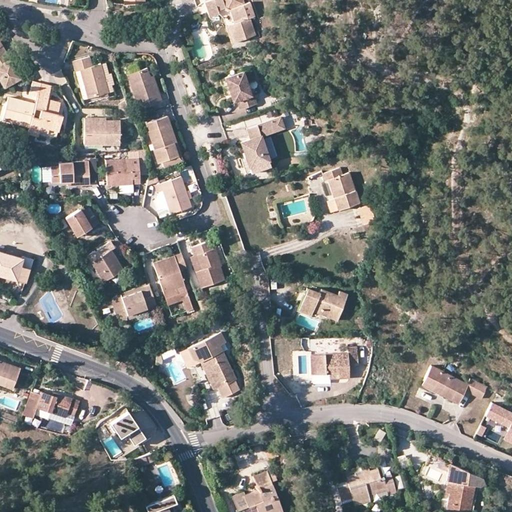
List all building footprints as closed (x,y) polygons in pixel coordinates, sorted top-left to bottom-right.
[(227,24),(232,42),(253,35),(248,19),(253,17),(248,3),(243,5),(241,0),(207,0),(202,2),(207,17),(217,13),(216,10),(223,8),(227,9),(232,23),(227,24)] [(227,24),(223,26),(229,43),(232,42),(227,24)] [(0,81),(4,87),(21,78),(6,52),(4,53),(0,47),(0,81)] [(75,71),(79,70),(87,98),(99,95),(106,93),(109,93),(108,92),(100,64),(93,66),(89,56),(72,61),(75,71)] [(106,63),(100,64),(108,92),(113,90),(111,85),(114,84),(111,73),(108,74),(106,63)] [(146,68),(127,74),(138,108),(162,100),(156,83),(152,85),(150,81),(146,68)] [(84,100),(87,98),(79,70),(75,71),(84,100)] [(247,95),(239,72),(221,78),(227,94),(230,94),(232,100),(233,100),(236,110),(253,104),(250,94),(247,95)] [(33,81),(32,81),(29,94),(37,96),(40,83),(33,81)] [(61,114),(57,113),(59,102),(51,99),(49,106),(46,105),(48,98),(51,86),(48,85),(40,83),(37,96),(36,102),(34,108),(40,109),(38,118),(32,117),(30,122),(29,127),(28,134),(38,135),(39,130),(47,133),(48,128),(57,130),(61,114)] [(36,102),(27,101),(8,97),(2,120),(12,123),(13,118),(30,122),(32,117),(34,108),(36,102)] [(126,122),(132,119),(128,109),(119,108),(119,117),(126,122)] [(148,130),(147,130),(154,148),(153,149),(157,162),(161,161),(177,155),(172,143),(176,142),(167,115),(146,123),(148,130)] [(13,118),(12,123),(29,127),(30,122),(13,118)] [(119,121),(106,121),(93,121),(93,118),(84,118),(84,144),(119,143),(119,121)] [(287,129),(284,118),(274,121),(277,132),(287,129)] [(277,132),(274,121),(250,128),(253,138),(243,141),(250,166),(270,160),(264,136),(277,132)] [(161,161),(163,167),(182,160),(176,142),(172,143),(177,155),(161,161)] [(138,158),(106,160),(107,184),(120,184),(132,183),(133,183),(139,183),(138,158)] [(72,185),(88,184),(87,160),(74,161),(74,169),(70,169),(70,161),(58,161),(58,165),(49,165),(50,181),(66,180),(71,180),(72,185)] [(324,181),(328,180),(334,199),(338,210),(359,202),(348,173),(342,175),(339,167),(322,174),(324,181)] [(170,213),(191,206),(181,176),(157,184),(160,191),(163,190),(170,213)] [(120,184),(120,192),(133,191),(133,183),(132,183),(120,184)] [(170,213),(163,190),(160,191),(158,191),(154,199),(160,217),(170,213)] [(334,199),(326,202),(330,212),(338,210),(334,199)] [(371,204),(359,208),(364,224),(375,220),(371,204)] [(87,220),(91,218),(84,206),(80,208),(87,220)] [(80,208),(65,217),(76,235),(99,223),(95,216),(91,218),(87,220),(80,208)] [(123,269),(111,249),(114,247),(110,240),(97,249),(101,256),(91,262),(103,281),(123,269)] [(194,255),(197,255),(202,269),(195,271),(201,287),(223,279),(219,267),(212,248),(209,241),(192,247),(194,255)] [(373,248),(368,250),(365,243),(361,245),(366,257),(375,254),(373,248)] [(219,267),(222,265),(216,247),(212,248),(219,267)] [(101,256),(97,249),(86,255),(91,262),(101,256)] [(24,257),(23,258),(0,251),(0,282),(24,290),(33,260),(24,257)] [(166,262),(154,267),(164,293),(184,285),(179,269),(185,267),(180,253),(165,258),(166,262)] [(195,271),(202,269),(197,255),(194,255),(190,257),(195,271)] [(166,262),(165,258),(153,263),(154,267),(166,262)] [(66,280),(71,277),(64,265),(59,268),(66,280)] [(155,305),(148,284),(139,287),(140,290),(121,297),(119,294),(111,300),(116,315),(119,314),(122,322),(129,319),(127,315),(146,308),(148,313),(157,310),(155,305)] [(184,285),(164,293),(168,305),(183,299),(182,296),(187,294),(184,285)] [(140,290),(139,287),(119,294),(121,297),(140,290)] [(311,314),(312,310),(337,320),(347,294),(339,291),(337,295),(320,289),(319,292),(307,288),(298,309),(311,314)] [(192,308),(187,294),(182,296),(183,299),(187,311),(192,308)] [(148,313),(146,308),(127,315),(129,319),(148,313)] [(274,315),(270,328),(283,332),(287,319),(274,315)] [(365,317),(358,319),(360,328),(367,327),(365,317)] [(235,380),(220,345),(225,343),(221,332),(187,347),(192,358),(200,362),(202,368),(206,366),(213,384),(214,383),(221,398),(239,390),(234,381),(235,380)] [(192,358),(187,347),(179,351),(186,368),(200,362),(192,358)] [(347,347),(347,352),(310,355),(312,374),(325,374),(325,373),(329,373),(330,379),(348,378),(348,367),(358,366),(356,347),(347,347)] [(149,348),(139,352),(143,362),(152,359),(149,348)] [(0,384),(11,389),(19,367),(0,359),(0,384)] [(213,384),(206,366),(202,368),(212,390),(216,388),(214,383),(213,384)] [(422,384),(433,390),(435,384),(444,389),(441,394),(458,403),(464,391),(481,399),(487,387),(471,378),(467,385),(431,366),(422,384)] [(325,374),(312,374),(313,385),(329,383),(330,379),(329,373),(325,373),(325,374)] [(435,384),(433,390),(441,394),(444,389),(435,384)] [(33,413),(36,407),(50,412),(65,417),(67,413),(74,416),(80,400),(58,393),(57,396),(41,391),(40,394),(31,390),(23,414),(32,417),(33,413)] [(511,412),(491,402),(485,415),(508,427),(506,430),(511,432),(511,433),(508,441),(511,442),(511,412)] [(36,407),(33,413),(48,418),(50,412),(36,407)] [(128,408),(110,420),(120,435),(126,431),(134,444),(146,437),(128,408)] [(481,436),(485,427),(479,424),(475,433),(481,436)] [(503,438),(508,441),(511,433),(511,432),(506,430),(503,438)] [(265,454),(268,460),(278,456),(276,450),(265,454)] [(153,459),(150,451),(143,454),(146,462),(153,459)] [(146,462),(143,454),(133,459),(132,467),(146,462)] [(478,480),(473,476),(466,473),(467,471),(429,454),(424,464),(446,474),(445,481),(446,481),(446,485),(449,486),(448,493),(445,510),(455,511),(468,511),(473,485),(477,485),(478,480)] [(368,495),(376,493),(375,490),(385,487),(385,490),(387,490),(388,495),(396,492),(390,474),(380,478),(377,470),(369,472),(368,469),(368,467),(360,469),(362,473),(363,477),(357,479),(356,476),(346,479),(348,486),(352,498),(353,502),(369,498),(368,495)] [(271,469),(265,471),(269,482),(274,480),(271,469)] [(265,471),(253,476),(258,489),(245,494),(244,491),(232,495),(237,509),(248,505),(248,506),(255,503),(258,511),(280,511),(269,482),(265,471)] [(400,474),(393,476),(397,489),(404,487),(400,474)] [(341,501),(352,498),(348,486),(337,489),(341,501)] [(147,511),(149,511),(150,511),(169,511),(167,505),(176,502),(173,493),(145,504),(147,511)] [(370,502),(369,498),(353,502),(354,506),(370,502)]
